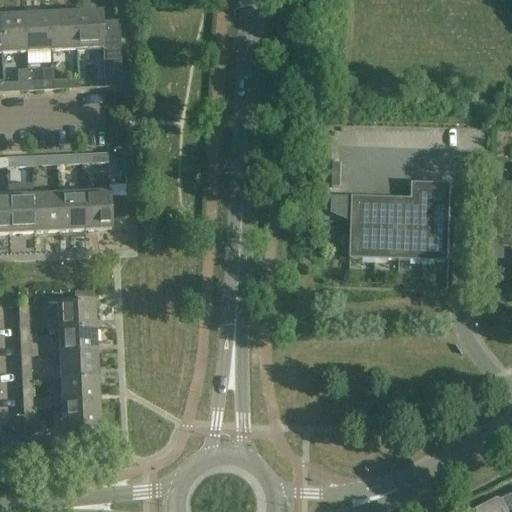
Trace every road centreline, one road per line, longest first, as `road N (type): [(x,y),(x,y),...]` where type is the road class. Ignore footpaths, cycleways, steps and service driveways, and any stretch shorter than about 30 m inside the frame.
road 1 (tertiary): [(235,341),(253,0)]
road 2 (residential): [(426,478),(350,497),(270,493)]
road 3 (tertiary): [(246,464),(235,341)]
road 4 (residential): [(179,492),(57,509)]
road 5 (tertiary): [(235,341),(211,461)]
